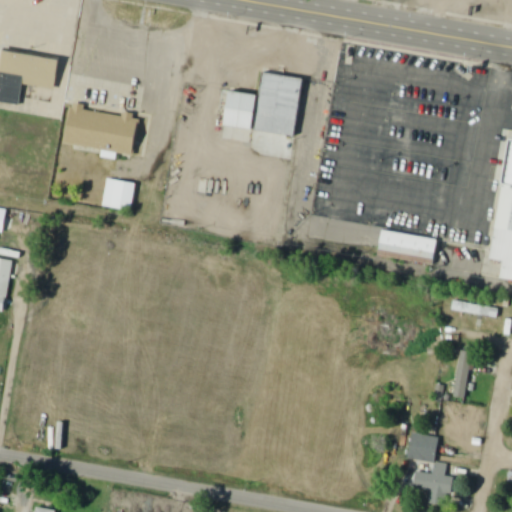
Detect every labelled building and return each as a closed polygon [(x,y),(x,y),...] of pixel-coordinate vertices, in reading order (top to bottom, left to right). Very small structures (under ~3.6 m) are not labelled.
[(0,87),(0,102),(22,106),(25,85),(58,90),(63,60),(5,52),(0,87)] [(228,90),(223,126),(293,136),(300,80),(263,75),(260,95),(228,90)] [(67,145),(137,157),(144,118),(126,115),(74,106),(67,145)] [(511,282),(511,146),(495,262),(508,264),(505,281),(511,282)] [(108,179),(104,207),(133,212),(138,184),(108,179)] [(0,233),(6,235),(10,211),(0,208),(0,233)] [(383,231),(379,254),(435,263),(438,240),(383,231)] [(15,262),(0,260),(0,312),(8,314),(15,262)] [(498,322),(501,312),(456,300),(453,311),(498,322)] [(457,399),(469,400),(473,354),(461,353),(457,399)] [(413,433),(408,458),(434,463),(438,438),(413,433)]
